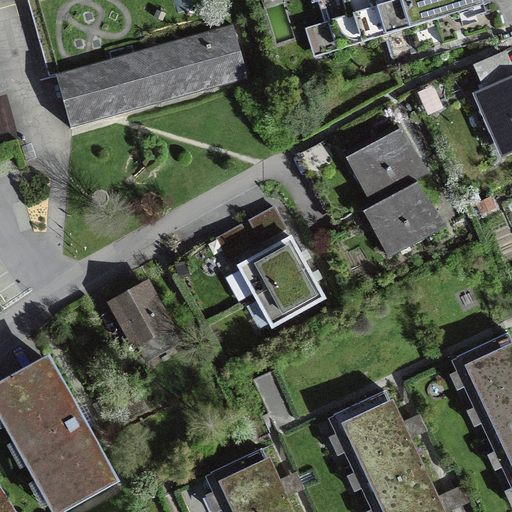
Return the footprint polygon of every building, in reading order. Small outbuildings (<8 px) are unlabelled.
[(231,28),(144,52),(130,0),(53,0),(71,73),(53,78),(69,133),(247,83),(231,28)] [(304,0),(321,54),(385,34),(374,0),(304,0)] [(374,0),(385,34),(409,27),(400,0),(374,0)] [(400,0),(409,27),(434,20),(427,0),(400,0)] [(427,0),(434,20),(458,12),(454,0),(427,0)] [(487,0),(454,0),(458,12),(488,3),(487,0)] [(511,79),(471,98),(500,163),(511,158),(511,79)] [(425,177),(398,130),(342,162),(368,209),(425,177)] [(0,142),(0,175),(27,171),(20,138),(0,142)] [(420,187),(361,223),(386,265),(446,229),(420,187)] [(237,267),(253,297),(310,267),(293,236),(237,267)] [(328,300),(310,267),(253,297),(272,331),(328,300)] [(146,285),(107,307),(135,357),(174,335),(146,285)] [(452,356),(491,437),(511,426),(511,346),(504,331),(452,356)] [(42,372),(0,395),(0,442),(39,511),(74,511),(110,492),(42,372)] [(322,419),(360,497),(419,468),(381,390),(322,419)] [(511,426),(491,437),(511,478),(511,426)] [(203,475),(219,511),(287,511),(259,450),(203,475)] [(440,511),(419,468),(360,497),(367,511),(440,511)] [(14,511),(0,487),(0,511),(14,511)]
